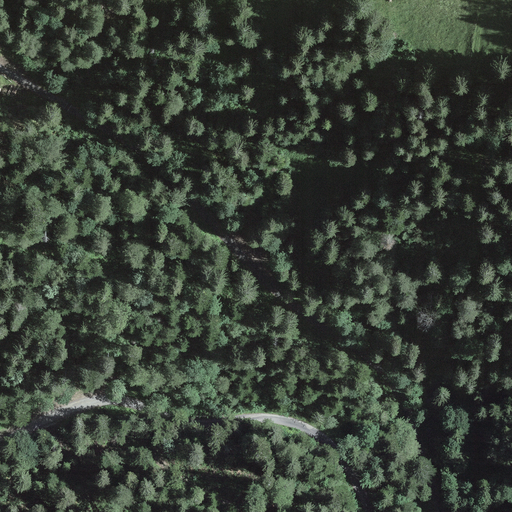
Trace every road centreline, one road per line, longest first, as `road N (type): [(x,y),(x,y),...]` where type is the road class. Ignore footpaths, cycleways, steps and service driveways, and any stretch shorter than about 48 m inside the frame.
road 1 (track): [(0,68),(136,144),(283,295),(376,362),(410,413),(443,511)]
road 2 (track): [(369,511),(333,445),(289,418),(199,424),(112,398),(60,409),(0,440)]
